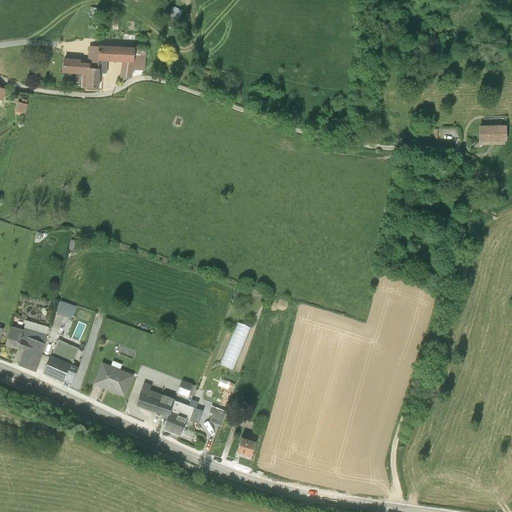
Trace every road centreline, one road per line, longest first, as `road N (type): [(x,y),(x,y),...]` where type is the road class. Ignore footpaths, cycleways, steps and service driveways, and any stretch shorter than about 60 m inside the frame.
road 1 (track): [(143,78),(341,144),(441,150),(471,167),(475,195),(446,299),(392,447),(400,510)]
road 2 (tertiary): [(0,367),(211,466),(293,492),(413,511)]
road 3 (track): [(359,147),(365,0)]
road 4 (unclassified): [(0,81),(90,95),(143,78)]
